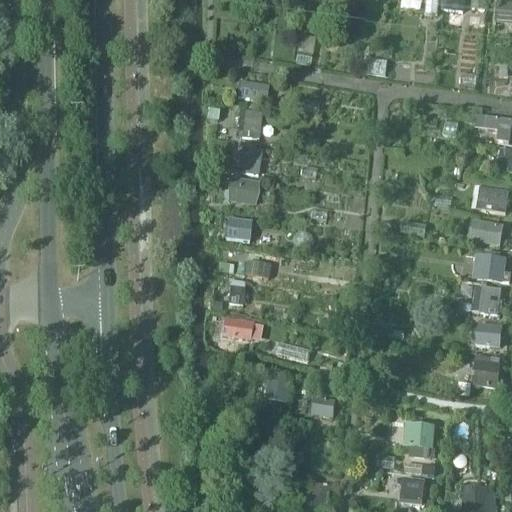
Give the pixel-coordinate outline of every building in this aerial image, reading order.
[(443,0),(442,15),(464,17),(465,0),(443,0)] [(474,0),(473,11),(486,12),(487,0),(474,0)] [(511,0),(497,0),(496,23),(511,24),(511,0)] [(238,85),(236,101),(266,105),(268,89),(238,85)] [(205,113),(204,124),(217,125),(218,114),(205,113)] [(239,114),(236,141),(259,143),(262,116),(239,114)] [(511,123),(486,120),(485,133),(498,135),(496,145),(510,147),(511,130),(511,123)] [(237,145),(236,176),(258,180),(262,154),(254,153),(254,148),(237,145)] [(511,153),(501,152),(498,176),(511,177),(511,153)] [(231,182),(227,193),(228,205),(255,209),(259,198),(258,185),(231,182)] [(488,193),(484,214),(506,218),(509,196),(488,193)] [(228,222),(225,243),(249,246),(252,225),(228,222)] [(482,225),(479,246),(500,250),(503,229),(482,225)] [(248,252),(223,252),(223,281),(248,281),(248,252)] [(485,262),(482,282),(506,286),(511,287),(511,281),(511,276),(507,276),(503,276),(505,265),(485,262)] [(229,291),(227,307),(242,308),(244,291),(244,286),(229,284),(228,291),(229,291)] [(484,291),(480,318),(498,320),(499,315),(499,312),(502,313),(503,304),(500,303),(502,294),(484,291)] [(212,304),(210,312),(220,314),(222,305),(212,304)] [(224,323),(221,341),(249,345),(249,344),(253,328),(253,327),(224,323)] [(479,327),(477,348),(500,351),(502,330),(481,327),(479,327)] [(475,364),(472,389),(496,393),(497,393),(501,367),(499,367),(475,364)] [(267,384),(265,398),(286,401),(288,387),(267,384)] [(312,401),(310,418),(333,421),(336,405),(312,401)] [(410,450),(409,459),(429,461),(429,460),(430,451),(433,452),(435,428),(432,428),(412,427),(410,450)] [(406,466),(405,475),(419,477),(435,479),(436,470),(423,468),(406,466)] [(363,473),(362,481),(370,482),(371,473),(363,473)] [(403,481),(400,507),(423,510),(426,484),(403,481)] [(307,486),(304,511),(308,511),(327,511),(330,489),(307,486)] [(489,490),(464,490),(464,511),(497,511),(497,497),(489,497),(489,490)]
